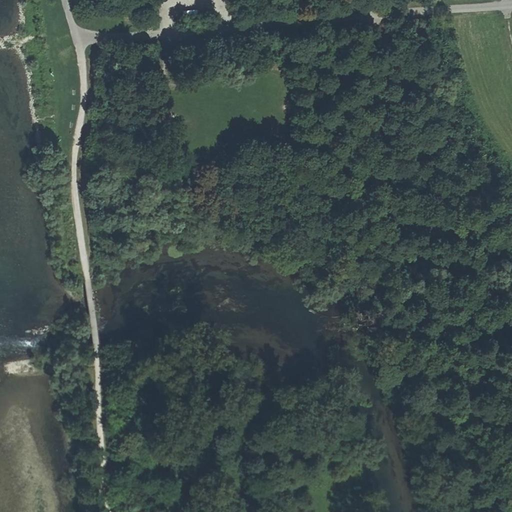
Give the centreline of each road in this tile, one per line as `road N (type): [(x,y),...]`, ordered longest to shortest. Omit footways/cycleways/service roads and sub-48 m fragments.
road 1 (track): [(459,511),(433,393),(398,296),(371,13)]
road 2 (track): [(97,352),(110,511)]
